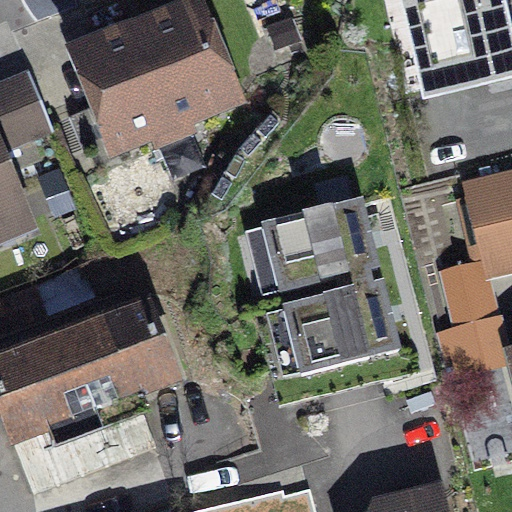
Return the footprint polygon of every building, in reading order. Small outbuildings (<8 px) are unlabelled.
[(511,12),(509,0),(404,0),(425,88),(511,66),(511,12)] [(140,50),(89,72),(104,109),(101,123),(108,140),(122,145),(232,100),(194,12),(134,36),(140,50)] [(302,43),(293,21),(269,30),(278,53),(302,43)] [(0,243),(30,232),(0,157),(0,155),(55,134),(32,78),(0,90),(0,243)] [(511,262),(511,190),(472,200),(483,251),(503,265),(511,262)] [(339,290),(381,279),(362,206),(265,231),(281,295),(336,281),(339,290)] [(86,268),(0,303),(0,335),(92,301),(86,268)] [(476,270),(444,279),(459,335),(492,326),(476,270)] [(381,279),(339,290),(341,299),(286,313),(302,378),(399,353),(381,279)] [(149,312),(0,370),(0,406),(17,449),(178,385),(149,312)] [(215,511),(314,511),(310,490),(215,511)] [(440,511),(437,500),(390,511),(440,511)]
